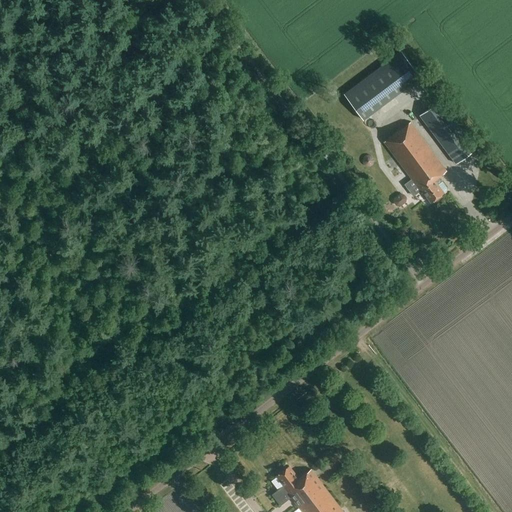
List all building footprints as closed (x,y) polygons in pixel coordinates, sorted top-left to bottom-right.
[(401,52),(344,95),(363,120),(420,78),(401,52)] [(439,101),(420,115),(456,164),(475,150),(439,101)] [(446,188),(439,177),(446,171),(410,123),(384,142),(412,179),(404,185),(412,197),(420,191),(422,193),(423,192),(431,202),(443,193),(446,190),(446,188)] [(369,155),(368,155),(367,155),(366,155),(365,156),(364,156),(363,157),(363,158),(362,158),(362,159),(362,160),(362,161),(362,162),(362,163),(363,164),(364,165),(365,166),(366,166),(367,167),(368,167),(369,167),(369,166),(371,166),(371,165),(372,165),(372,164),(373,163),(373,162),(374,161),(374,160),(373,159),(373,158),(372,157),(372,156),(371,156),(370,155),(369,155)] [(400,194),(394,198),(393,203),(395,206),(400,206),(406,202),(406,198),(404,195),(400,194)] [(379,425),(385,421),(379,413),(374,416),(379,425)] [(386,433),(391,441),(397,438),(391,429),(386,433)] [(401,448),(398,454),(407,459),(410,454),(401,448)] [(280,505),(291,497),(302,511),(343,511),(311,469),(299,479),(289,466),(276,476),(284,486),(272,495),(280,505)] [(420,479),(426,475),(421,467),(415,470),(420,479)] [(434,496),(439,493),(434,485),(429,489),(434,496)]
